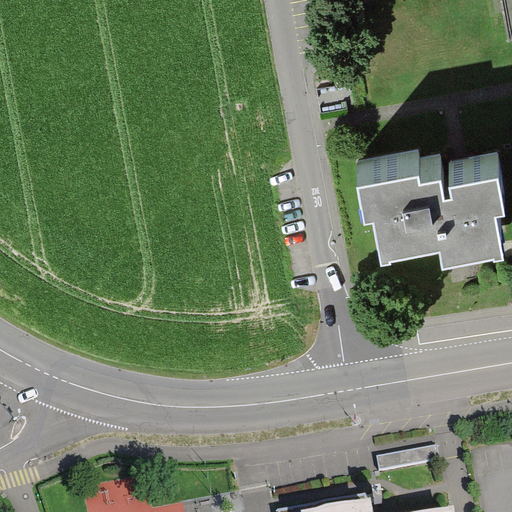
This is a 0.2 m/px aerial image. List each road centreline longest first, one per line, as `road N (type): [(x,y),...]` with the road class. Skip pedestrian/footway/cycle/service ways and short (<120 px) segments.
road 1 (residential): [(350,391),(281,0)]
road 2 (secondary): [(350,391),(185,406),(95,391),(47,373)]
road 3 (secondary): [(511,363),(350,391)]
